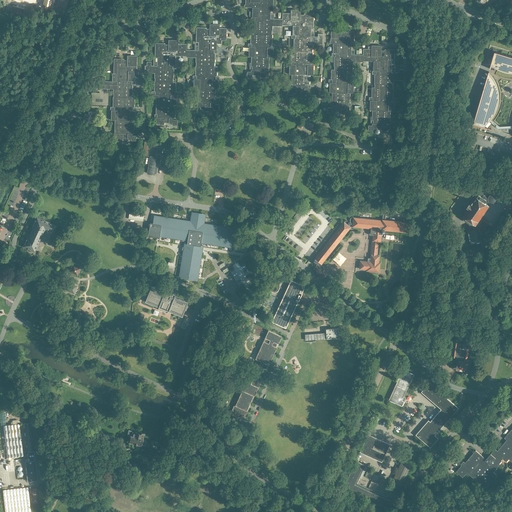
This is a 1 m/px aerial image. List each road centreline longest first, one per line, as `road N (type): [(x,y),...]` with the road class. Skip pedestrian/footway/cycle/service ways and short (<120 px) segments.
road 1 (residential): [(226,445),(132,466),(121,441),(65,416),(38,372),(0,356)]
road 2 (residential): [(360,146),(397,147),(406,139),(407,43),(326,1)]
road 3 (residential): [(395,340),(424,255),(437,120)]
road 4 (residential): [(230,450),(321,281)]
road 5 (residential): [(92,511),(43,481),(33,411),(0,359)]
road 6 (residential): [(490,303),(456,220),(487,169),(511,162)]
road 7 (residential): [(167,389),(10,317)]
road 8 (residential): [(191,142),(143,138),(148,42),(133,22)]
road 9 (residential): [(133,22),(117,29),(79,110),(54,127),(43,153)]
road 10 (tertiary): [(20,143),(90,0)]
road 11 (residential): [(10,317),(26,278),(15,237),(35,181)]
road 12 (residential): [(408,511),(416,476),(486,395)]
road 13 (residential): [(326,1),(320,92),(310,117)]
